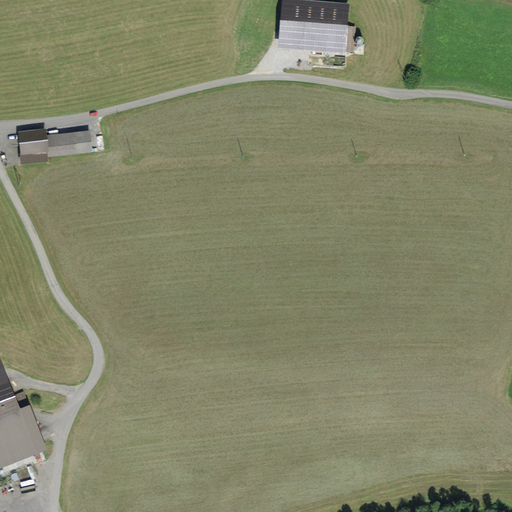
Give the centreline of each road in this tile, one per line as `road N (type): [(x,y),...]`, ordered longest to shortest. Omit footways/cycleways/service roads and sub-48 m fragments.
road 1 (unclassified): [(511,105),(268,76),(77,118),(0,126)]
road 2 (unclassified): [(0,168),(59,295),(98,352),(98,367),(64,429),(53,511)]
